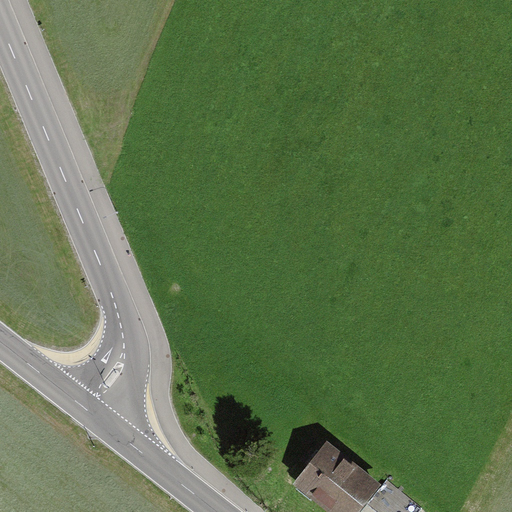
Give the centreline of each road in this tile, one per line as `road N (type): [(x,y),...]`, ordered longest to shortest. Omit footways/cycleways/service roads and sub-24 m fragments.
road 1 (tertiary): [(87,410),(123,357),(121,328),(0,21)]
road 2 (primary): [(87,410),(216,511)]
